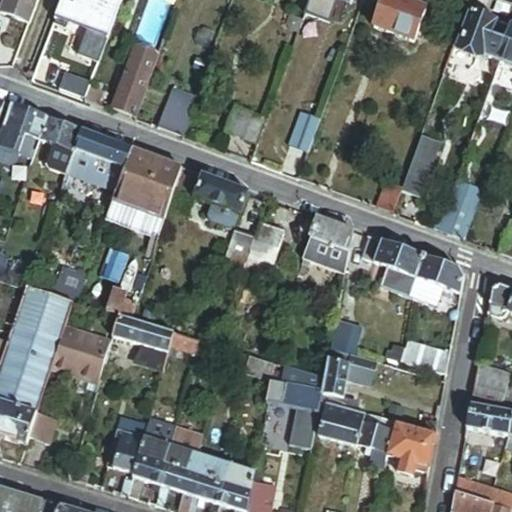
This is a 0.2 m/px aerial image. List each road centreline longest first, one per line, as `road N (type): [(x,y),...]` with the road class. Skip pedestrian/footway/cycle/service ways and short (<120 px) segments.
road 1 (residential): [(0,85),(480,262)]
road 2 (residential): [(436,511),(480,262)]
road 3 (residential): [(119,511),(0,475)]
